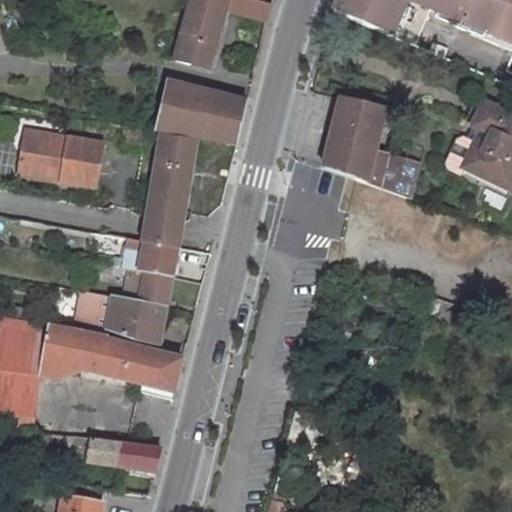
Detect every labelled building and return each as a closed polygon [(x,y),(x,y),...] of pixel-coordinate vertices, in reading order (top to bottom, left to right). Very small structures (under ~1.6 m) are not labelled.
[(210,68),(226,11),(266,22),(271,4),(254,0),(191,0),(175,58),(210,68)] [(511,0),(338,0),(333,14),(343,18),(350,0),(511,0)] [(431,11),(473,29),(471,35),(511,52),(511,0),(350,0),(343,18),(415,49),(431,11)] [(167,82),(155,131),(195,138),(207,92),(167,82)] [(195,138),(236,145),(246,102),(207,92),(195,138)] [(375,153),(385,111),(341,101),(324,170),(410,201),(420,166),(375,153)] [(502,211),(511,190),(511,118),(485,105),(483,109),(475,105),(442,170),(488,192),(483,202),(502,211)] [(127,140),(144,143),(146,132),(129,129),(127,140)] [(59,182),(97,189),(105,146),(26,132),(20,165),(61,172),(59,182)] [(146,224),(143,240),(178,247),(180,230),(194,145),(161,139),(146,224)] [(18,175),(59,182),(61,172),(20,165),(18,175)] [(355,183),(301,165),(291,204),(345,219),(355,183)] [(423,239),(433,209),(373,189),(363,219),(423,239)] [(144,273),(172,278),(178,247),(143,240),(127,238),(122,268),(144,273)] [(86,271),(142,282),(144,273),(122,268),(97,263),(88,261),(86,271)] [(140,302),(164,307),(166,308),(172,278),(144,273),(142,282),(138,302),(140,302)] [(103,335),(159,346),(166,308),(164,307),(140,302),(138,302),(82,292),(75,330),(103,335)] [(421,315),(462,329),(468,311),(427,297),(421,315)] [(0,428),(27,431),(28,431),(40,371),(41,363),(43,351),(21,348),(23,336),(26,320),(0,314),(0,428)] [(86,374),(86,372),(139,385),(137,392),(173,401),(183,360),(103,339),(103,335),(75,330),(26,320),(23,336),(21,348),(43,351),(46,352),(44,364),(41,363),(40,371),(43,371),(41,378),(58,381),(81,372),(86,374)] [(309,453),(318,420),(296,414),(287,446),(309,453)] [(25,453),(45,456),(48,434),(28,431),(27,431),(25,453)] [(63,458),(136,471),(136,474),(155,478),(162,448),(66,436),(63,458)] [(280,479),(270,511),(299,511),(300,511),(285,506),(287,495),(292,497),(295,484),(280,479)] [(31,511),(61,511),(66,486),(36,483),(31,511)] [(103,511),(104,505),(98,504),(99,490),(66,486),(61,511),(103,511)]
